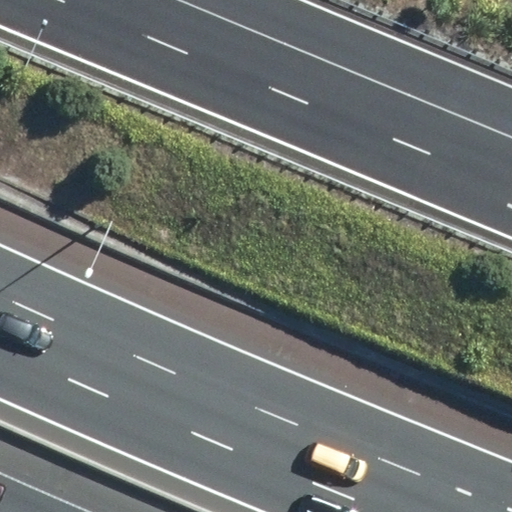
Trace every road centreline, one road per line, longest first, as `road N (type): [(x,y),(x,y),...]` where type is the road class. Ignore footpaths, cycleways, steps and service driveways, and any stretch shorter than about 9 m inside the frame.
road 1 (motorway): [(73,0),(511,186)]
road 2 (motorway): [(0,360),(348,511)]
